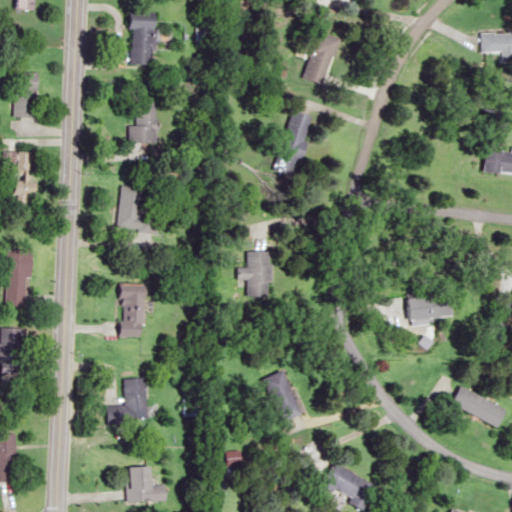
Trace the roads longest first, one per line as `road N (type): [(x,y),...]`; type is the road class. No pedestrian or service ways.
road 1 (residential): [(51,511),(74,0)]
road 2 (residential): [(511,475),(443,454),(388,408),(347,352),(335,307),(335,261),(348,201)]
road 3 (residential): [(444,0),(390,68),(348,201)]
road 4 (residential): [(511,220),(348,201)]
